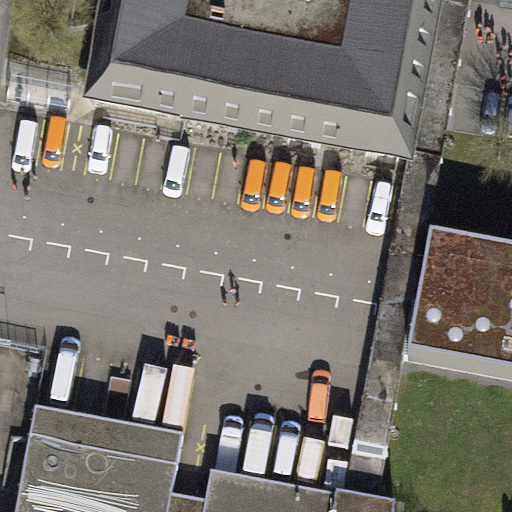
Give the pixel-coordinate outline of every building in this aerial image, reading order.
[(97,0),(78,104),(411,165),(440,0),(97,0)] [(440,0),(411,165),(346,502),(379,508),(406,364),(429,236),(473,0),(440,0)] [(511,250),(429,236),(406,364),(511,382),(511,250)] [(176,441),(29,411),(10,511),(162,511),(165,502),(176,441)] [(202,507),(200,511),(392,511),(393,511),(379,508),(346,502),(207,477),(202,507)] [(162,511),(200,511),(202,507),(165,502),(162,511)]
